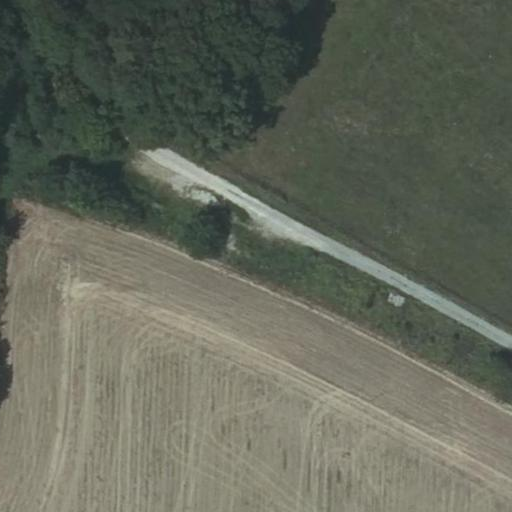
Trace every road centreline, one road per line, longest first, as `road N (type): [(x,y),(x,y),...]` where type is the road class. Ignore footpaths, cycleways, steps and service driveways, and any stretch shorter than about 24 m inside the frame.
road 1 (unclassified): [(511,351),(146,145),(90,105),(0,11)]
road 2 (track): [(268,220),(233,219),(55,151),(0,177)]
